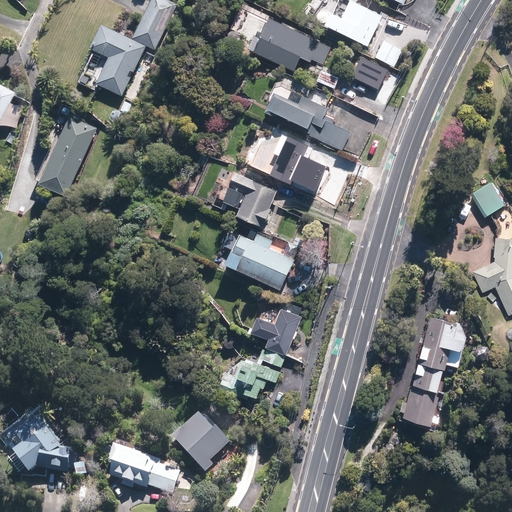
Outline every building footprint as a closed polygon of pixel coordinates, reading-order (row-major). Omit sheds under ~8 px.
[(178,5),(166,0),(151,0),(132,40),(102,26),(91,50),(109,59),(96,85),(123,98),(132,78),(128,77),(131,72),(134,74),(147,47),(156,52),(178,5)] [(368,48),(382,17),(350,3),(341,22),(329,17),(324,28),(368,48)] [(322,66),(330,48),(269,20),(253,54),(294,73),(300,59),(311,64),(312,61),(322,66)] [(375,58),(394,68),(402,51),(383,42),(375,58)] [(377,63),(361,56),(351,79),(367,87),(377,63)] [(322,72),(318,82),(336,90),(340,80),(322,72)] [(0,124),(17,94),(0,84),(0,124)] [(322,143),(342,152),(351,133),(332,124),(334,121),(325,117),(328,110),(302,98),(298,106),(274,95),(265,114),(273,118),(274,116),(307,131),(309,132),(308,134),(310,135),(309,136),(322,142),(322,143)] [(67,198),(97,129),(70,117),(39,186),(67,198)] [(303,165),(311,147),(284,136),(275,155),(279,156),(269,177),(304,191),(313,169),(303,165)] [(270,210),(277,191),(235,174),(229,188),(247,195),(237,218),(263,229),(271,210),(270,210)] [(489,182),(471,194),(485,217),(504,205),(489,182)] [(280,291),(294,261),(269,249),(272,242),(257,235),(254,243),(241,237),(232,256),(241,260),(236,272),(280,291)] [(511,240),(495,239),(493,264),(472,273),(480,294),(495,287),(507,315),(511,312),(511,240)] [(246,326),(243,335),(250,338),(251,334),(268,341),(264,350),(263,350),(260,356),(252,353),(249,363),(242,360),(236,376),(224,372),(221,380),(222,380),(219,389),(248,400),(249,397),(256,399),(260,389),(263,390),(266,383),(256,379),(257,376),(276,383),(280,373),(261,365),(263,361),(281,368),(286,356),(287,356),(301,317),(281,309),(275,324),(257,318),(253,328),(246,326)] [(402,400),(399,411),(403,412),(402,418),(433,426),(441,398),(434,396),(443,362),(457,366),(466,336),(460,325),(430,317),(406,402),(402,400)] [(479,361),(480,361),(482,361),(483,361),(485,360),(486,360),(487,359),(488,357),(489,356),(489,355),(489,353),(489,352),(489,350),(488,349),(487,348),(486,347),(485,346),(484,345),(483,345),(481,345),(480,345),(478,345),(477,345),(476,346),(475,347),(474,348),(473,350),(473,351),(472,352),(472,354),(473,355),(473,357),(474,358),(475,359),(476,360),(477,361),(479,361)] [(38,413),(7,438),(18,451),(13,455),(30,476),(36,472),(71,473),(72,454),(59,453),(66,448),(38,413)] [(209,463),(230,444),(202,414),(174,440),(206,474),(214,467),(209,463)] [(123,479),(121,485),(133,489),(135,483),(173,496),(180,473),(159,466),(160,462),(114,447),(109,464),(115,466),(111,475),(123,479)] [(88,464),(74,467),(76,478),(91,475),(88,464)]
